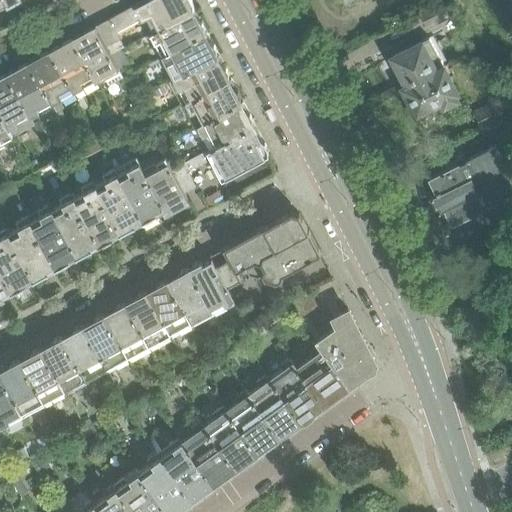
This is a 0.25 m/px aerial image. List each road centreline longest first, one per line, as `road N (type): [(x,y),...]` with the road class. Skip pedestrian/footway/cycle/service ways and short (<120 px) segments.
road 1 (residential): [(0,349),(319,174)]
road 2 (residential): [(208,511),(423,362)]
road 3 (residential): [(423,362),(339,163)]
road 4 (residential): [(319,174),(391,319),(423,362)]
road 5 (residential): [(230,0),(319,174)]
road 6 (residential): [(339,163),(257,0)]
road 7 (residential): [(474,511),(423,362)]
